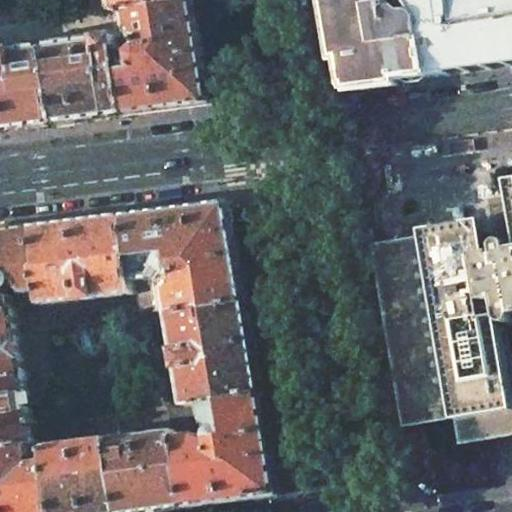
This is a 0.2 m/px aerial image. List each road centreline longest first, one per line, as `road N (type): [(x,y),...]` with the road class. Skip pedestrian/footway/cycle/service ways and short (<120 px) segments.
road 1 (secondary): [(354,511),(291,141)]
road 2 (secondary): [(0,181),(291,141)]
road 3 (secondary): [(291,141),(511,113)]
road 4 (secondary): [(291,141),(266,0)]
